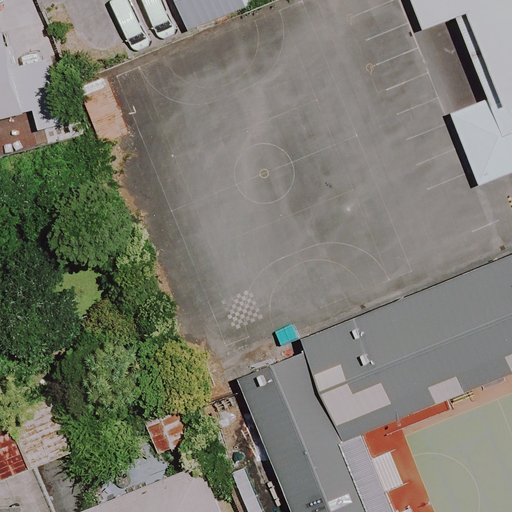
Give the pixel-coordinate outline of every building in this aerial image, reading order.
[(241,10),(237,0),(173,0),(185,31),(241,10)] [(511,0),(428,0),(435,16),(472,0),(474,0),(511,89),(511,0)] [(0,116),(21,110),(0,39),(0,116)] [(511,269),(240,379),(293,511),(387,511),(356,436),(511,373),(511,269)] [(0,483),(80,447),(55,392),(0,416),(0,483)] [(219,511),(204,467),(81,511),(219,511)]
